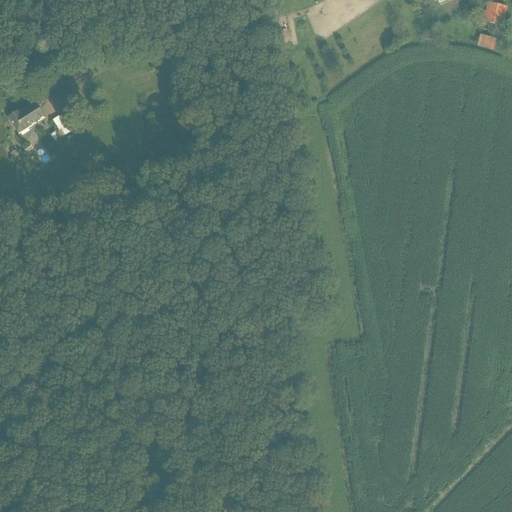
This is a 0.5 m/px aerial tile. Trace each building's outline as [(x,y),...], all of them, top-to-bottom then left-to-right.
[(500,26),(503,14),(487,11),(485,23),(500,26)] [(477,46),(495,51),(497,40),(480,35),(477,46)] [(51,94),(56,101),(92,78),(91,76),(96,73),(92,66),(88,69),(86,66),(58,84),(61,88),(51,94)] [(8,119),(14,128),(19,135),(44,118),(35,104),(20,114),(19,113),(8,119)] [(59,129),(51,135),(56,142),(73,130),(61,114),(52,120),(59,129)]
